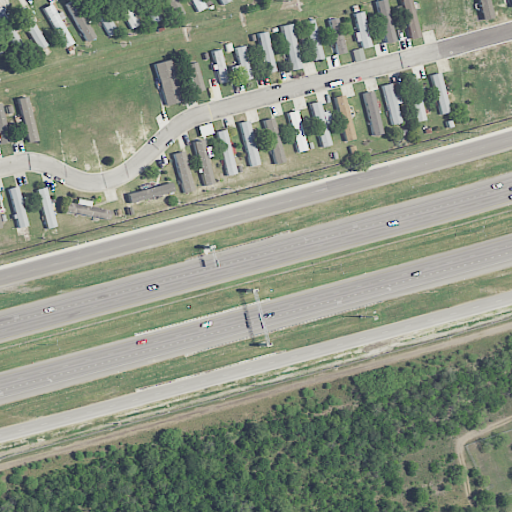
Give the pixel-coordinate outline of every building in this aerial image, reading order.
[(73,0),(66,4),(86,41),(94,37),(74,0),(73,0)] [(88,0),(109,37),(117,32),(99,0),(88,0)] [(114,0),(129,30),(138,26),(125,0),(114,0)] [(161,20),(149,0),(137,0),(151,25),(161,20)] [(165,0),(175,18),(183,14),(176,0),(165,0)] [(205,9),(200,0),(190,0),(196,13),(205,9)] [(386,43),(395,41),(384,0),(380,0),(375,1),(386,43)] [(400,0),(410,38),(419,36),(410,0),(400,0)] [(426,0),(435,0),(444,30),(435,32),(426,0)] [(450,0),(460,0),(466,20),(456,23),(450,0)] [(476,0),(488,0),(493,18),(482,20),(476,0)] [(45,7),(62,49),(73,44),(60,12),(56,14),(52,4),(45,7)] [(0,7),(0,24),(12,50),(21,45),(2,7),(0,7)] [(39,51),(47,46),(25,7),(16,11),(39,51)] [(353,14),(358,33),(356,33),(360,49),(371,46),(363,12),(353,14)] [(347,52),(336,18),(327,21),(338,55),(347,52)] [(322,60),(315,19),(305,21),(312,62),(322,60)] [(280,27),(292,71),(302,68),(290,24),(280,27)] [(267,74),(276,71),(266,32),(257,34),(267,74)] [(242,75),(243,81),(252,79),(244,46),(234,48),(239,65),(231,67),(233,77),(242,75)] [(354,63),(365,60),(362,48),(351,51),(354,63)] [(220,84),(228,82),(219,49),(211,51),(220,84)] [(511,86),(503,55),(511,53),(511,86)] [(181,102),(169,60),(154,64),(166,106),(181,102)] [(477,63),(488,60),(491,73),(496,72),(499,85),(495,86),(500,106),(490,109),(477,63)] [(454,70),(463,67),(475,112),(465,114),(454,70)] [(450,112),(440,73),(430,75),(441,115),(450,112)] [(420,87),(417,88),(415,76),(407,78),(415,123),(426,120),(420,87)] [(401,124),(397,104),(400,103),(398,93),(394,94),(391,84),(382,85),(391,126),(401,124)] [(363,93),(372,136),(381,134),(373,91),(363,93)] [(334,97),(345,141),(354,139),(344,95),(334,97)] [(29,143),(38,140),(25,96),(16,99),(29,143)] [(310,103),(321,148),(331,146),(326,125),(331,124),(328,110),(322,112),(320,101),(310,103)] [(0,142),(9,140),(0,105),(0,142)] [(287,113),(298,153),(307,150),(296,111),(287,113)] [(274,164),(283,162),(274,118),(265,120),(274,164)] [(259,164),(248,121),(239,123),(250,167),(259,164)] [(215,132),(227,176),(236,174),(225,130),(215,132)] [(194,142),(203,185),(212,183),(203,140),(194,142)] [(184,193),(194,191),(183,151),(173,154),(184,193)] [(139,185),(140,191),(128,194),(130,203),(174,193),(172,183),(153,187),(152,182),(139,185)] [(19,228),(28,226),(17,186),(7,189),(19,228)] [(47,229),(56,227),(45,187),(36,190),(47,229)] [(85,206),(86,201),(77,199),(76,204),(67,203),(65,211),(109,220),(111,211),(85,206)]
